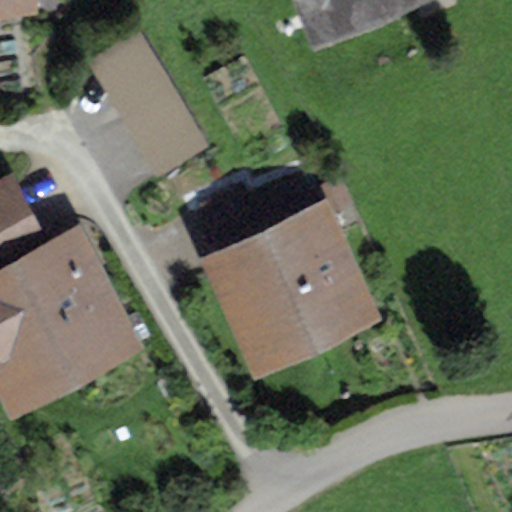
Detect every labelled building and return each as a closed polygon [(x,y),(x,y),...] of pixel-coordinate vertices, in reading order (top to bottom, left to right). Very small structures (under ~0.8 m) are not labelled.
[(320,0),(325,13),(356,0),(320,0)] [(102,59),(163,161),(197,141),(136,39),(102,59)] [(225,261),(261,344),(354,303),(300,183),(246,208),(262,244),(225,261)] [(0,190),(0,262),(37,243),(8,186),(0,190)] [(0,284),(0,350),(18,385),(115,337),(72,247),(0,284)]
